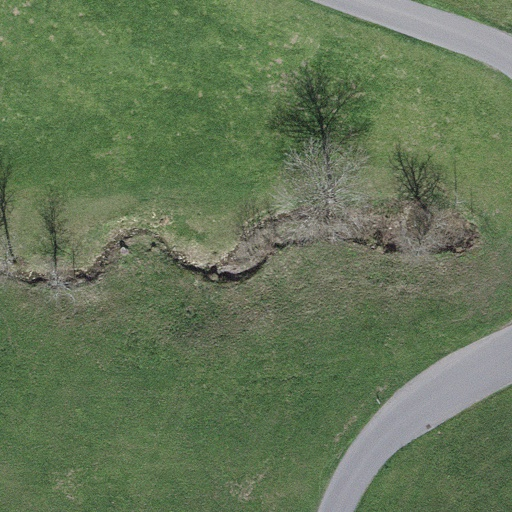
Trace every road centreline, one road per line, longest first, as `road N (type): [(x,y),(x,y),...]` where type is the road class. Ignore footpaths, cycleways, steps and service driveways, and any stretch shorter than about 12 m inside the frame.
road 1 (unclassified): [(336,511),(345,477),(417,401),(511,352)]
road 2 (unclassified): [(511,62),(350,0)]
